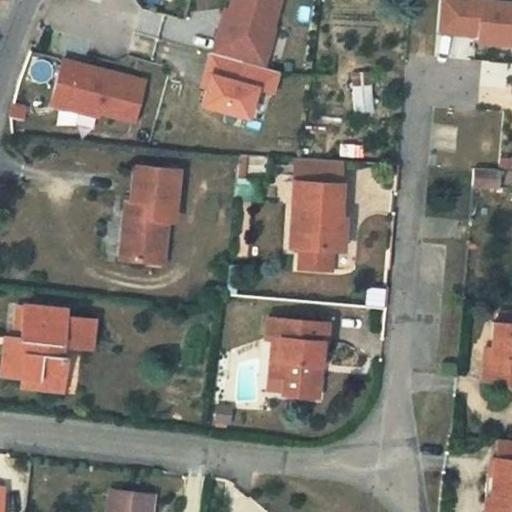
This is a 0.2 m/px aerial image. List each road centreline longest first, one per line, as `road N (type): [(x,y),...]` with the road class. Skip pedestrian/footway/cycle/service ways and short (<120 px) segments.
road 1 (residential): [(0,424),(404,475)]
road 2 (residential): [(411,164),(396,405),(404,475)]
